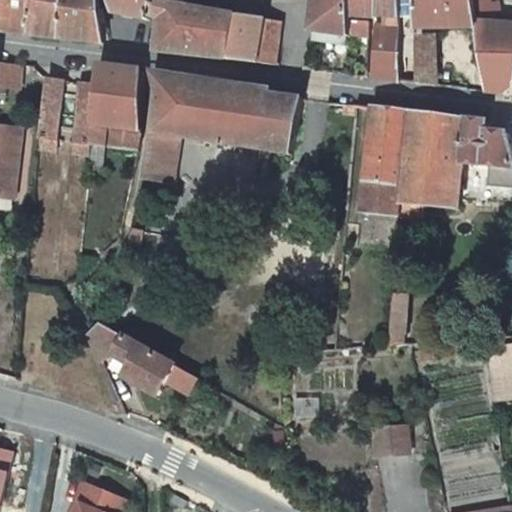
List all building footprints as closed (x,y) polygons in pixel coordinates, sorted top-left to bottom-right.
[(6,0),(2,32),(33,36),(37,0),(6,0)] [(37,0),(33,36),(64,40),(68,0),(37,0)] [(68,0),(64,40),(106,44),(103,17),(100,0),(68,0)] [(114,0),(118,14),(152,21),(153,17),(155,18),(156,16),(154,15),(162,0),(114,0)] [(164,19),(160,51),(229,59),(231,59),(235,15),(207,10),(193,7),(171,3),(170,0),(162,0),(154,15),(156,16),(159,17),(164,19)] [(318,0),(314,31),(314,32),(315,32),(338,35),(354,38),(354,37),(371,38),(371,25),(371,22),(352,21),(351,16),(351,0),(318,0)] [(351,0),(351,16),(371,16),(377,17),(376,1),(376,0),(351,0)] [(417,0),(418,29),(420,29),(447,29),(478,29),(479,29),(475,0),(417,0)] [(491,0),(475,0),(479,29),(478,29),(488,93),(506,95),(511,90),(511,49),(508,50),(504,25),(500,3),(492,4),(491,0)] [(378,37),(375,78),(402,82),(402,3),(376,1),(377,17),(379,17),(378,25),(378,37)] [(267,19),(235,15),(231,59),(261,62),(278,65),(284,21),(267,19)] [(371,22),(371,25),(378,25),(379,17),(377,17),(371,16),(371,22)] [(338,35),(315,32),(314,41),(337,45),(338,35)] [(436,34),(418,35),(418,84),(436,86),(436,34)] [(24,66),(0,62),(0,83),(21,86),(24,66)] [(141,152),(145,133),(146,71),(101,66),(99,86),(93,144),(93,145),(108,148),(109,127),(115,128),(113,148),(141,152)] [(156,133),(155,134),(181,138),(294,156),(305,100),(274,95),(275,90),(240,86),(155,72),(162,93),(156,133)] [(64,82),(50,80),(43,140),(57,142),(64,82)] [(99,86),(83,84),(78,144),(93,145),(93,144),(99,86)] [(357,107),(344,105),(344,116),(358,116),(359,106),(357,107)] [(388,110),(377,109),(375,126),(372,160),(407,163),(409,131),(386,128),(388,110)] [(411,113),(388,110),(386,128),(409,131),(411,113)] [(492,166),(511,167),(511,135),(487,133),(489,123),(468,121),(432,116),(411,113),(409,131),(407,163),(403,204),(405,205),(403,218),(427,220),(428,207),(462,209),(465,164),(492,166)] [(23,129),(0,126),(0,197),(15,200),(23,129)] [(155,134),(145,179),(175,182),(181,138),(155,134)] [(57,142),(43,140),(42,150),(59,152),(60,142),(57,142)] [(78,144),(76,144),(75,154),(91,156),(93,145),(78,144)] [(366,212),(402,215),(403,204),(407,163),(372,160),(369,179),(367,179),(364,212),(366,212)] [(511,167),(492,166),(490,186),(511,188),(511,167)] [(401,222),(402,215),(366,212),(365,218),(401,222)] [(145,233),(132,231),(131,234),(128,242),(127,243),(141,247),(145,233)] [(409,297),(393,296),(390,334),(407,334),(409,297)] [(103,324),(91,335),(103,362),(116,356),(133,365),(127,377),(160,396),(178,366),(105,325),(103,324)] [(407,334),(406,345),(413,345),(416,345),(427,344),(425,332),(407,334)] [(407,334),(390,334),(389,347),(406,345),(407,334)] [(511,345),(490,348),(496,402),(511,400),(511,345)] [(412,454),(410,426),(377,430),(379,457),(412,454)] [(84,483),(76,503),(83,506),(80,511),(123,511),(128,501),(84,483)] [(80,511),(83,506),(76,503),(72,511),(80,511)]
